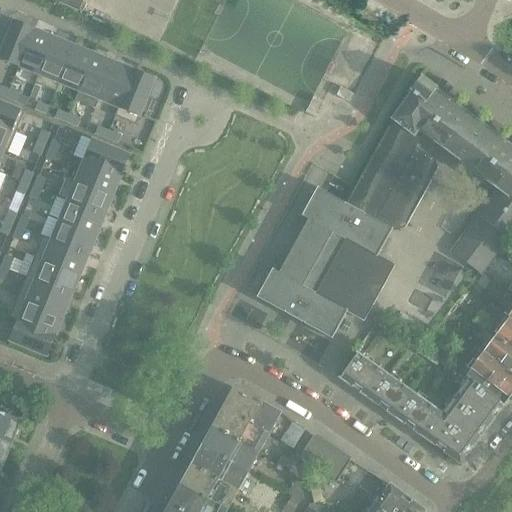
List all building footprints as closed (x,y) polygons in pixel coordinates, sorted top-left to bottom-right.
[(84,1),(82,0),(49,0),(70,9),(79,13),(84,1)] [(0,59),(19,67),(34,31),(13,22),(0,54),(0,59)] [(39,76),(54,39),(34,31),(19,67),(38,75),(39,76)] [(59,84),(74,47),(54,39),(39,76),(38,75),(34,84),(35,85),(55,93),(56,93),(60,84),(59,84)] [(79,92),(94,55),(74,47),(59,84),(60,84),(75,90),(79,92)] [(99,100),(114,63),(94,55),(79,92),(98,100),(99,100)] [(119,109),(134,72),(114,63),(99,100),(118,108),(119,109)] [(146,115),(152,101),(147,99),(155,80),(134,72),(119,109),(118,108),(115,117),(114,117),(115,117),(136,126),(141,113),(143,113),(146,115)] [(404,229),(437,169),(435,160),(415,149),(420,139),(415,136),(419,131),(498,190),(478,216),(479,217),(459,244),(458,243),(451,252),(482,276),(484,273),(497,256),(510,239),(511,236),(511,147),(446,98),(453,88),(442,80),(436,88),(422,78),(412,91),(410,89),(407,92),(411,95),(392,120),(393,121),(347,205),(318,189),(302,217),(309,220),(279,274),(273,270),(257,298),(332,340),(347,313),(364,322),(395,266),(378,257),(393,230),(395,232),(404,229)] [(0,96),(6,99),(9,91),(0,87),(0,96)] [(349,103),(354,95),(340,88),(340,89),(336,96),(349,103)] [(17,103),(20,96),(9,91),(6,99),(17,103)] [(305,114),(316,119),(324,102),(323,102),(314,97),(312,100),(305,114)] [(0,127),(16,134),(24,113),(0,102),(0,127)] [(46,115),(49,107),(38,103),(35,110),(46,115)] [(66,123),(69,116),(58,111),(55,119),(66,123)] [(77,128),(80,120),(69,116),(66,123),(77,128)] [(8,153),(16,134),(0,127),(0,150),(3,152),(7,154),(8,153)] [(106,140),(109,132),(98,128),(95,135),(106,140)] [(45,145),(49,134),(42,131),(37,142),(45,145)] [(117,144),(120,137),(109,132),(106,140),(117,144)] [(58,151),(62,140),(55,137),(50,148),(58,151)] [(121,177),(129,156),(92,141),(84,161),(121,177)] [(40,157),(45,145),(37,142),(33,154),(40,157)] [(53,162),(58,151),(50,148),(46,159),(53,162)] [(113,197),(121,177),(84,161),(76,181),(113,197)] [(28,185),(33,174),(25,171),(21,182),(28,185)] [(41,191),(46,180),(39,176),(34,188),(41,191)] [(104,217),(113,197),(76,181),(67,177),(67,178),(59,198),(58,199),(67,202),(104,217)] [(24,197),(28,185),(21,182),(16,193),(24,197)] [(37,202),(41,191),(34,188),(29,199),(37,202)] [(67,202),(59,221),(96,237),(104,217),(67,202)] [(12,225),(17,214),(9,211),(5,222),(12,225)] [(25,231),(30,219),(22,216),(18,228),(25,231)] [(88,257),(96,237),(59,221),(51,241),(88,257)] [(8,237),(12,225),(5,222),(0,234),(8,237)] [(20,242),(25,231),(18,228),(13,239),(20,242)] [(51,241),(42,237),(42,238),(36,254),(34,258),(80,277),(88,257),(51,241)] [(503,260),(511,247),(511,240),(510,239),(497,256),(503,260)] [(9,271),(13,260),(6,256),(1,268),(9,271)] [(80,277),(34,258),(26,278),(72,297),(79,278),(80,277)] [(0,280),(4,282),(9,271),(1,268),(0,270),(0,280)] [(438,289),(452,298),(465,278),(451,269),(438,289)] [(478,296),(492,278),(484,273),(482,276),(483,276),(472,291),(478,296)] [(63,317),(72,297),(26,278),(18,298),(63,317)] [(55,336),(63,317),(18,298),(12,311),(9,318),(18,322),(18,321),(55,336)] [(386,315),(381,322),(385,326),(391,319),(386,315)] [(391,319),(385,326),(391,330),(396,323),(391,319)] [(511,320),(510,320),(497,337),(511,347),(511,320)] [(47,357),(55,336),(18,321),(18,322),(10,342),(35,352),(47,357)] [(396,323),(391,330),(396,334),(401,326),(396,323)] [(406,330),(401,326),(396,334),(401,337),(406,330)] [(406,330),(401,337),(406,341),(411,334),(406,330)] [(416,337),(411,334),(406,341),(410,344),(416,337)] [(416,337),(410,344),(415,348),(420,341),(416,337)] [(511,347),(497,337),(485,354),(511,374),(511,347)] [(420,341),(415,348),(420,352),(425,344),(420,341)] [(430,348),(425,344),(420,352),(425,355),(430,348)] [(430,348),(425,355),(430,359),(435,352),(430,348)] [(435,352),(430,359),(434,362),(440,355),(435,352)] [(390,377),(358,354),(340,379),(373,402),(390,377)] [(511,396),(511,374),(485,354),(468,377),(471,379),(506,405),(511,396)] [(439,366),(444,359),(441,356),(440,355),(434,362),(439,366)] [(390,377),(373,402),(399,421),(417,396),(390,377)] [(506,405),(471,379),(455,400),(489,426),(506,405)] [(282,415),(276,411),(236,390),(215,429),(253,451),(259,454),(282,415)] [(443,415),(417,396),(399,421),(426,440),(442,420),(445,416),(443,415)] [(489,426),(455,400),(443,415),(445,416),(442,420),(475,445),(489,426)] [(20,421),(0,413),(0,439),(11,444),(20,421)] [(475,445),(442,420),(426,440),(461,464),(475,445)] [(285,434),(292,438),(290,440),(288,445),(295,449),(302,437),(306,431),(292,421),(285,434)] [(259,454),(253,451),(215,429),(194,467),(233,489),(238,492),(259,454)] [(308,464),(323,442),(314,436),(299,458),(304,461),(308,464)] [(11,444),(0,439),(0,465),(2,466),(11,444)] [(318,470),(332,448),(323,442),(308,464),(316,469),(318,470)] [(327,476),(342,454),(332,448),(318,470),(327,476)] [(337,482),(351,461),(342,454),(327,476),(337,482)] [(295,468),(294,462),(282,455),(277,464),(292,473),(295,468)] [(324,502),(316,469),(308,464),(304,461),(315,504),(324,502)] [(238,492),(233,489),(194,467),(172,506),(183,511),(227,511),(238,492)] [(425,511),(390,485),(374,507),(380,511),(425,511)] [(291,486),(287,494),(294,498),(300,502),(302,498),(302,494),(301,492),(291,486)] [(292,497),(287,505),(294,510),(300,502),(294,498),(292,497)]
